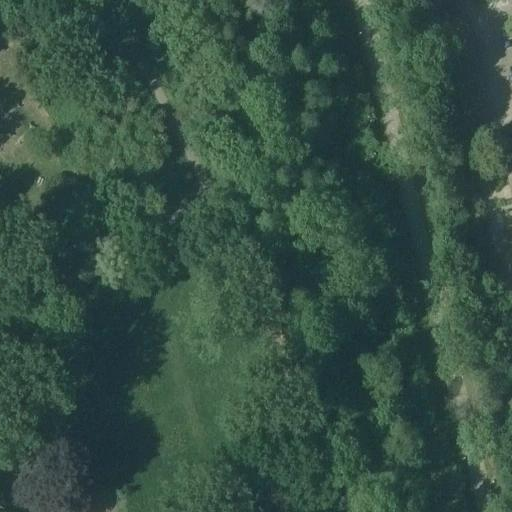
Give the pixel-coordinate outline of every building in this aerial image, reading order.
[(441,21),(444,34),(468,28),(465,15),(441,21)] [(444,34),(447,45),(470,39),(468,28),(444,34)] [(473,51),(470,39),(447,45),(449,56),(473,51)] [(476,63),(473,51),(449,56),(452,69),(476,63)] [(479,75),(476,63),(452,69),(455,81),(479,75)] [(482,86),(479,75),(455,81),(458,92),(482,86)] [(485,98),(482,86),(458,92),(461,103),(485,98)] [(487,109),(485,98),(461,103),(464,115),(487,109)] [(490,121),(487,109),(464,115),(467,127),(490,121)] [(511,127),(499,130),(505,153),(511,151),(511,127)] [(511,177),(511,151),(505,153),(503,154),(509,178),(511,177)]
